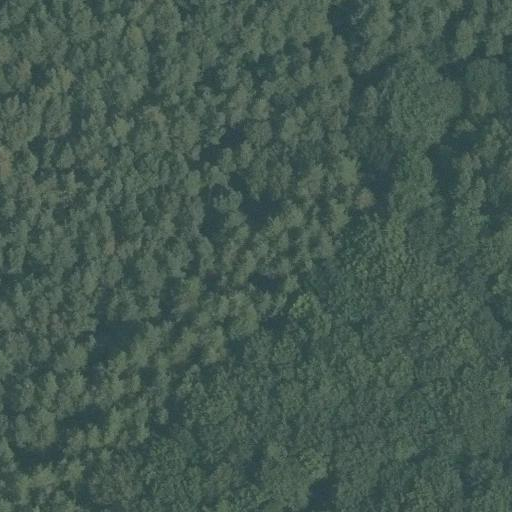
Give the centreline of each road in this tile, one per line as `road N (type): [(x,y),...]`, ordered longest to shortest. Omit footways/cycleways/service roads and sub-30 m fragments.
road 1 (track): [(117,511),(398,210)]
road 2 (track): [(391,206),(126,0)]
road 3 (track): [(398,210),(511,296)]
